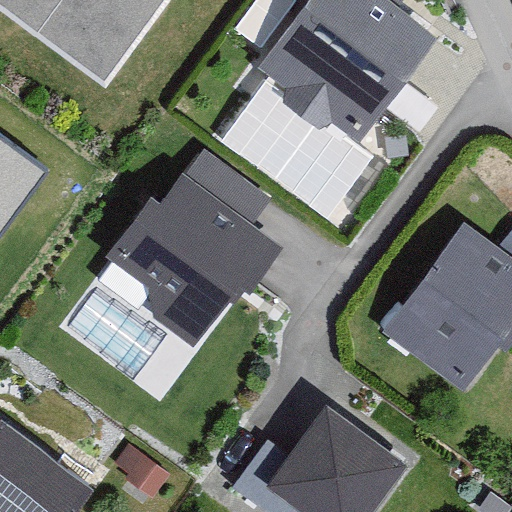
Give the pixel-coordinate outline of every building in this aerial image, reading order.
[(170,0),(0,0),(0,15),(103,91),(170,0)] [(436,44),(372,0),(311,0),(261,73),(297,98),(290,108),(323,132),(334,117),(368,141),(436,44)] [(0,103),(0,255),(71,151),(0,103)] [(148,293),(154,321),(195,350),(236,294),(243,299),(276,254),(248,234),(267,208),(203,162),(187,183),(181,178),(160,207),(152,201),(107,264),(148,293)] [(511,355),(511,263),(459,227),(379,339),(460,396),(493,350),(508,361),(511,355)] [(373,511),(404,472),(323,411),(286,460),(267,446),(230,494),(254,511),(373,511)] [(80,511),(94,494),(0,424),(0,511),(80,511)]
